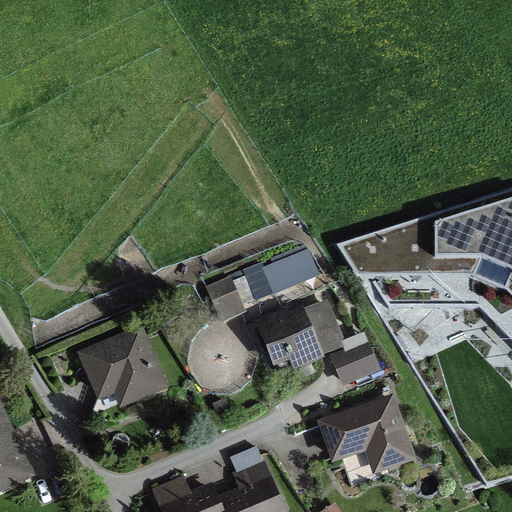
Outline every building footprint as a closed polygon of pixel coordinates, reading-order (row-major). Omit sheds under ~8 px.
[(511,190),(337,245),(351,271),(363,272),(388,309),(481,309),(511,341),(511,190)] [(274,298),(319,279),(307,250),(262,269),(274,298)] [(221,323),(244,314),(231,280),(208,289),(221,323)] [(292,368),(340,348),(323,307),(285,323),(283,319),(258,330),(273,367),(289,360),(292,368)] [(137,335),(82,358),(99,397),(129,384),(135,398),(160,388),(137,335)] [(342,385),(374,371),(365,348),(332,361),(342,385)] [(0,486),(26,474),(4,429),(24,418),(8,389),(0,393),(0,486)] [(389,402),(320,426),(332,461),(376,446),(384,469),(409,461),(389,402)] [(226,511),(276,511),(265,482),(221,500),(226,511)] [(164,511),(215,511),(206,490),(163,508),(164,511)]
